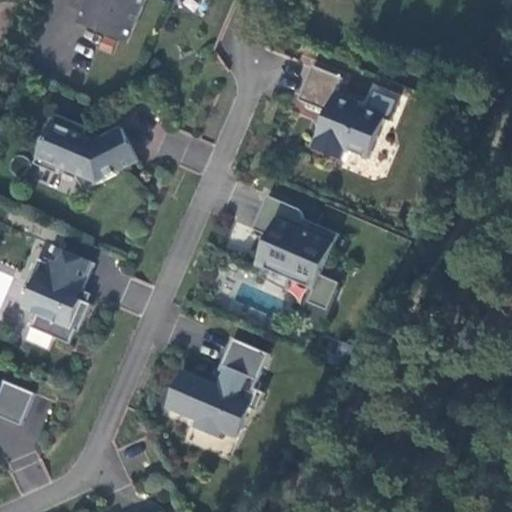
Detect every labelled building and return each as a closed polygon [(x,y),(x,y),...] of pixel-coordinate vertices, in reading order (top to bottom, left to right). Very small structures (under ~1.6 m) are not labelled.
[(129,44),(146,0),(90,0),(80,23),(129,44)] [(370,159),(386,118),(363,108),(360,102),(338,92),(344,78),(314,65),(300,101),(329,112),(314,148),(342,160),(346,150),(370,159)] [(141,162),(123,128),(103,139),(97,142),(87,137),(88,132),(90,128),(57,114),(35,165),(59,174),(61,167),(76,174),(85,191),(118,175),(118,174),(141,162)] [(103,139),(88,132),(87,137),(97,142),(103,139)] [(323,275),(341,234),(317,224),(313,234),(304,230),(305,218),(305,217),(303,212),(301,209),(269,196),(255,230),(271,237),(258,265),(265,269),(262,277),(288,291),(292,280),(312,288),(316,290),(310,303),(330,311),(339,290),(341,283),(323,275)] [(317,224),(305,218),(304,230),(313,234),(317,224)] [(81,332),(93,304),(90,302),(81,298),(96,263),(59,246),(52,263),(39,258),(28,285),(34,287),(25,308),(38,314),(33,327),(72,344),(78,330),(81,332)] [(0,269),(0,304),(13,276),(0,269)] [(330,311),(310,303),(316,290),(312,288),(300,318),(325,329),(341,291),(339,290),(330,311)] [(266,393),(256,388),(271,354),(234,338),(220,371),(225,372),(219,386),(216,394),(207,391),(210,383),(183,370),(168,408),(199,421),(196,428),(220,438),(223,431),(226,423),(242,430),(252,408),(258,411),(266,393)] [(0,417),(24,426),(37,394),(6,381),(0,394),(0,417)] [(216,394),(219,386),(210,383),(207,391),(216,394)] [(239,438),(242,430),(226,423),(223,431),(239,438)]
